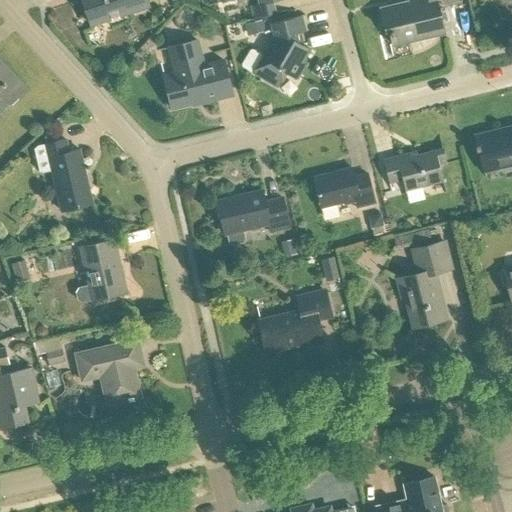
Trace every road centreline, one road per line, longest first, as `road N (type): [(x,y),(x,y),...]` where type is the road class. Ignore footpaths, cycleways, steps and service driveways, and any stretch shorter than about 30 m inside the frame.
road 1 (unclassified): [(211,436),(511,366)]
road 2 (unclassified): [(211,436),(152,162)]
road 3 (residential): [(152,162),(367,109)]
road 4 (unclassified): [(152,162),(2,0)]
road 5 (unclassified): [(0,485),(211,436)]
road 6 (residential): [(367,109),(511,73)]
